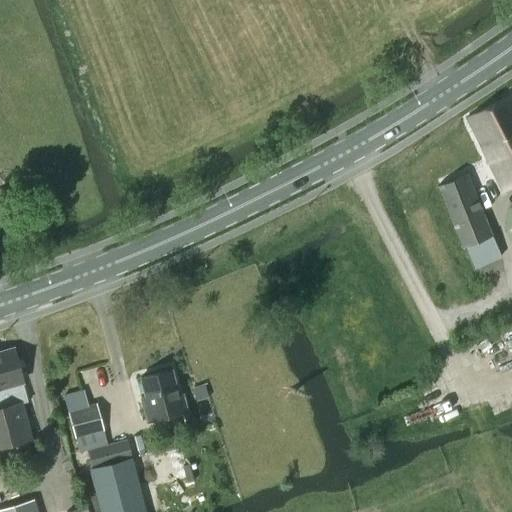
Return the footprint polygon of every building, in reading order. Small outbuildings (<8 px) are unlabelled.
[(511,184),(511,96),(511,94),(465,118),(503,189),(511,184)] [(466,174),(436,186),(470,265),(499,252),(466,174)] [(21,403),(27,401),(13,348),(0,351),(0,446),(30,438),(21,403)] [(141,397),(147,422),(187,412),(183,393),(178,394),(171,369),(140,377),(145,396),(141,397)] [(196,400),(209,397),(205,384),(192,387),(196,400)] [(101,511),(142,511),(139,498),(126,439),(106,444),(96,403),(88,405),(84,390),(68,393),(72,410),(69,411),(79,452),(86,451),(88,458),(101,511)] [(37,511),(34,500),(0,509),(0,511),(37,511)]
